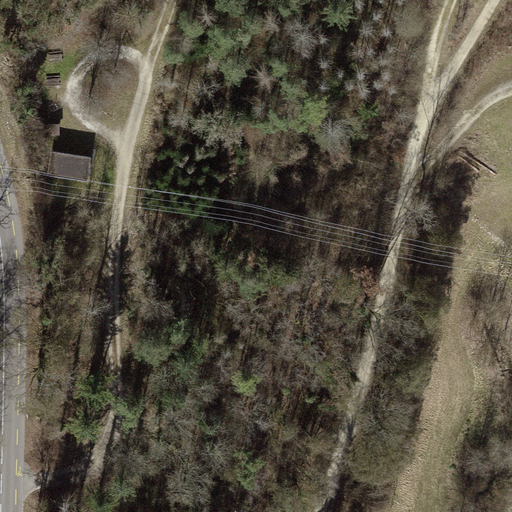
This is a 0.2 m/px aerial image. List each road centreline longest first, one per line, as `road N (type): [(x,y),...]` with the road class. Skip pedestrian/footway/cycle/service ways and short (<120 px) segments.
road 1 (track): [(67,511),(99,428),(127,153),(170,0)]
road 2 (track): [(421,115),(352,458),(330,511)]
road 3 (tertiary): [(3,511),(0,233)]
road 4 (track): [(127,153),(78,108),(75,83),(106,52),(126,50),(150,66)]
road 5 (track): [(460,0),(421,115)]
